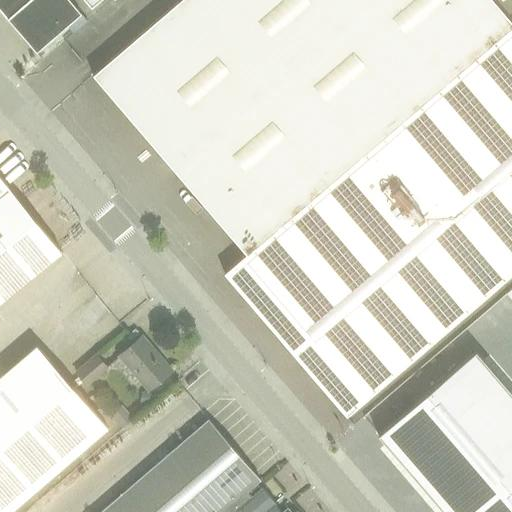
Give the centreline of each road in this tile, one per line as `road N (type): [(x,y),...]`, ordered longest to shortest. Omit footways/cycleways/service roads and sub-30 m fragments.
road 1 (unclassified): [(360,511),(0,92)]
road 2 (unknown): [(232,363),(65,511)]
